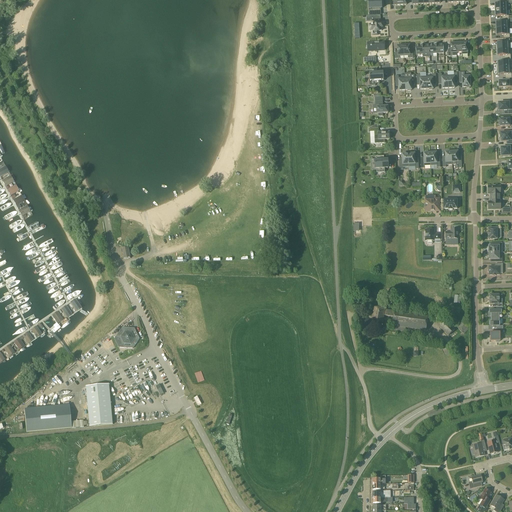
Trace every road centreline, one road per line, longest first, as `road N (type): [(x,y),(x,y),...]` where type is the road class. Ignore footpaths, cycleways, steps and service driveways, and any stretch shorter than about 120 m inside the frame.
road 1 (residential): [(482,103),(394,107),(396,139),(480,136)]
road 2 (residential): [(478,13),(391,17),(391,35),(479,31)]
road 3 (unclassified): [(357,370),(455,376),(460,355),(434,331)]
